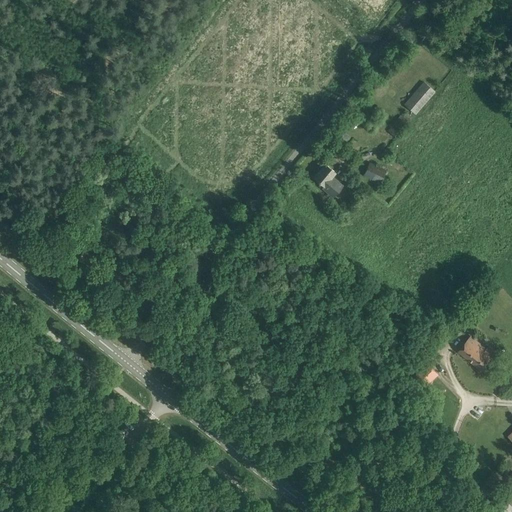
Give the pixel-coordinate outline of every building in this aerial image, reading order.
[(435,91),(432,88),(424,82),(405,104),(415,113),(435,91)] [(354,127),(366,116),(361,111),(349,122),(354,127)] [(406,113),(403,117),(401,115),(388,130),(396,137),(412,117),(406,113)] [(386,170),(378,166),(369,162),(363,175),(380,183),(386,170)] [(335,172),(333,170),(325,163),(313,177),(323,186),(322,187),(333,197),(343,186),(332,176),(335,172)] [(470,336),(465,343),(458,351),(482,369),(490,359),(495,352),(488,346),(486,349),(470,336)] [(436,374),(429,366),(427,365),(405,385),(413,394),(436,374)] [(511,394),(511,375),(498,391),(508,400),(511,394)]
